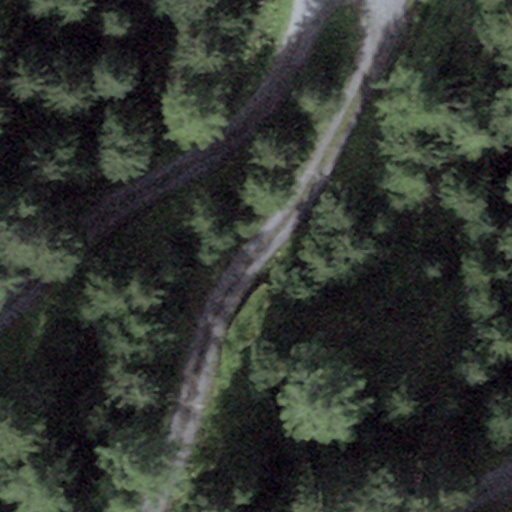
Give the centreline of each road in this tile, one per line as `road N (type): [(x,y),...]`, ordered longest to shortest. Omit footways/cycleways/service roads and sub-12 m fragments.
road 1 (track): [(142,511),(191,389),(218,286),(310,174),(387,27),(390,0)]
road 2 (track): [(317,0),(248,115),(211,147),(88,220),(0,303)]
